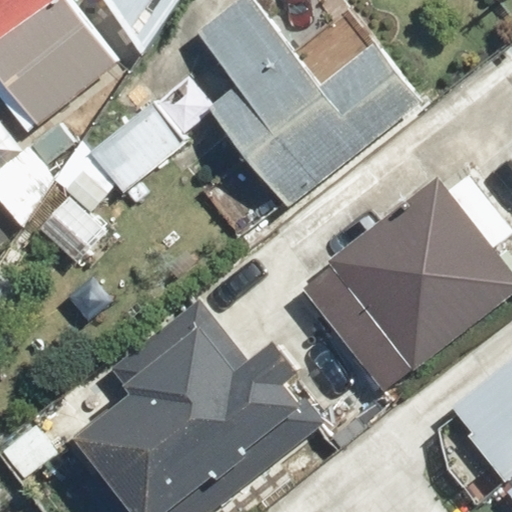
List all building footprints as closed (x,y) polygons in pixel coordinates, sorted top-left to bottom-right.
[(0,0),(0,85),(35,134),(125,70),(75,0),(0,0)] [(111,0),(154,56),(191,0),(111,0)] [(306,42),(221,104),(298,208),(433,109),(384,43),(334,80),(306,42)] [(194,142),(158,101),(102,150),(122,174),(129,182),(137,191),(194,142)] [(86,145),(65,120),(33,148),(54,172),(42,183),(79,226),(129,182),(122,174),(102,150),(93,139),(86,145)] [(337,310),(396,387),(511,298),(511,259),(505,250),(511,244),(511,209),(487,176),(463,195),(449,176),(321,274),(344,304),(337,310)] [(140,390),(88,433),(152,511),(181,511),(285,428),(305,452),(338,426),(301,381),(319,365),(294,334),(257,364),(205,300),(122,368),(140,390)] [(454,410),(511,483),(511,360),(499,371),(500,373),(454,410)] [(0,459),(0,511),(15,511),(32,499),(0,459)]
